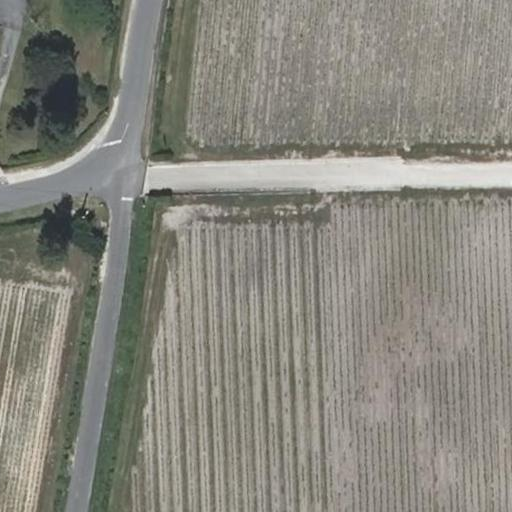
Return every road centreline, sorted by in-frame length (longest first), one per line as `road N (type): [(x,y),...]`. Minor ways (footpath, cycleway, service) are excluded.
road 1 (track): [(134,184),(511,178)]
road 2 (unclassified): [(134,184),(83,511)]
road 3 (unclassified): [(176,0),(134,184)]
road 4 (unclassified): [(0,211),(134,184)]
